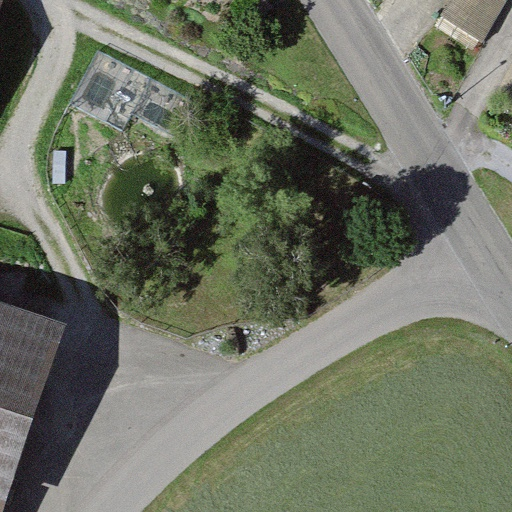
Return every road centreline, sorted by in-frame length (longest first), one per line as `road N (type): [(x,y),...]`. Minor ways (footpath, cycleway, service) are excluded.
road 1 (residential): [(489,249),(248,386),(114,511)]
road 2 (tertiary): [(333,0),(489,249)]
